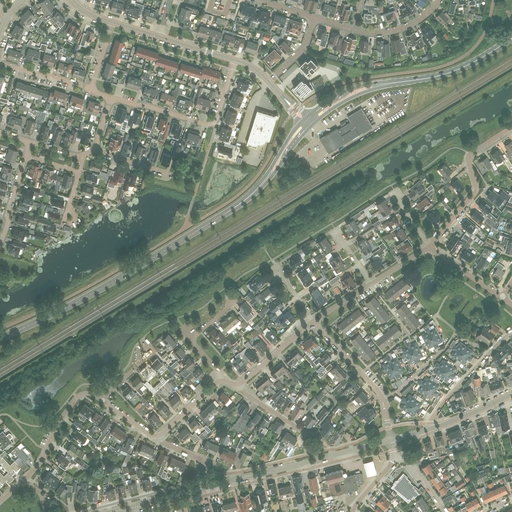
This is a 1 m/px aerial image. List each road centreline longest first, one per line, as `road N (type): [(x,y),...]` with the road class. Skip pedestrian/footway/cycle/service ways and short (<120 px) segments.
road 1 (primary): [(0,338),(169,248),(256,189)]
road 2 (tertiary): [(118,511),(391,439)]
road 3 (residential): [(428,246),(475,192),(469,154),(511,125)]
road 4 (residential): [(488,354),(456,331),(382,399)]
road 5 (residential): [(24,480),(77,396),(102,400)]
road 6 (primary): [(390,83),(448,73),(505,43)]
